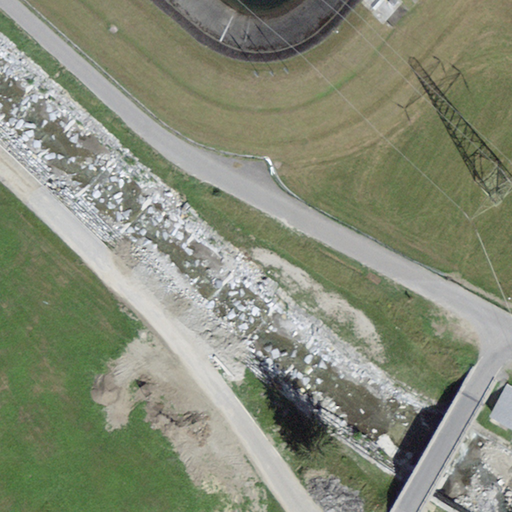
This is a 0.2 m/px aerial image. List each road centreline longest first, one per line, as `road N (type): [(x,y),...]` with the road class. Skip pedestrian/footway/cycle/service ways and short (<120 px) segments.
road 1 (unclassified): [(511,338),(190,160),(6,0)]
road 2 (residential): [(0,167),(156,314),(310,511)]
road 3 (residential): [(405,511),(488,368),(511,345)]
